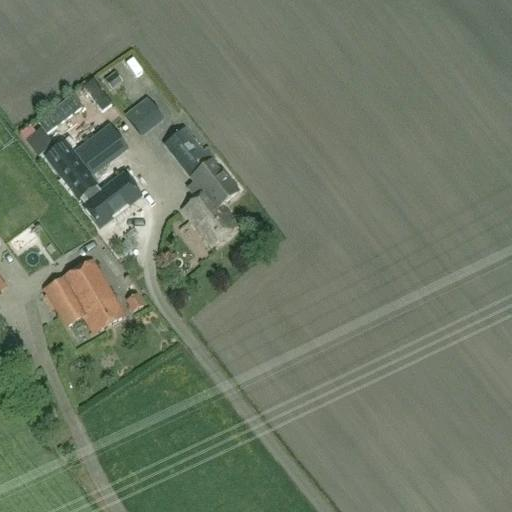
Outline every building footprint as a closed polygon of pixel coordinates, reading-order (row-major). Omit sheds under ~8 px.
[(120,84),(114,75),(104,83),(111,91),(120,84)] [(91,108),(104,95),(92,82),(79,94),(91,108)] [(152,95),(129,112),(134,120),(158,103),(152,95)] [(145,135),(169,121),(160,105),(135,120),(145,135)] [(20,136),(26,143),(36,135),(30,128),(20,136)] [(127,152),(110,130),(102,135),(99,131),(71,153),(92,179),(127,152)] [(204,154),(188,133),(186,131),(163,148),(192,185),(185,190),(194,201),(181,212),(210,249),(237,228),(220,207),(237,194),(222,175),(221,176),(212,164),(216,161),(209,150),(204,154)] [(123,177),(102,193),(92,179),(71,153),(66,145),(45,161),(99,231),(140,199),(123,177)] [(28,218),(25,214),(43,205),(37,193),(4,209),(12,226),(28,218)] [(58,251),(88,224),(66,200),(22,241),(47,268),(62,255),(58,251)] [(0,263),(14,252),(3,239),(0,240),(0,263)] [(14,282),(30,269),(17,252),(1,264),(14,282)] [(178,258),(159,266),(168,290),(188,282),(178,258)] [(126,320),(94,264),(44,292),(66,330),(83,320),(94,339),(126,320)] [(0,287),(2,290),(12,284),(1,267),(0,267),(0,287)] [(136,300),(126,305),(132,317),(142,311),(136,300)] [(37,393),(30,397),(25,389),(16,393),(35,423),(45,416),(41,408),(45,407),(37,393)]
